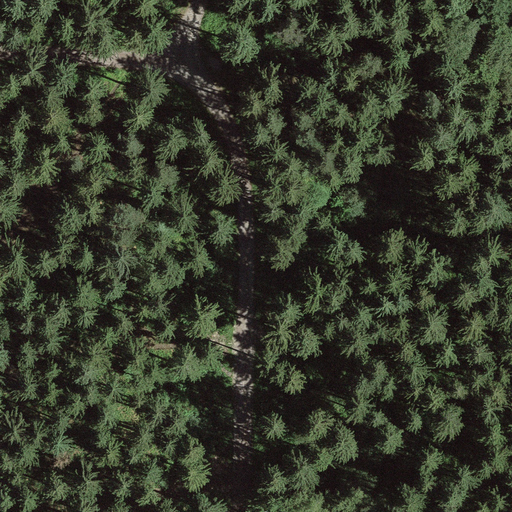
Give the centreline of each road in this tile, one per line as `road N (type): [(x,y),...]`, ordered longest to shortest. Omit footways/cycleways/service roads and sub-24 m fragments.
road 1 (track): [(511,269),(317,94),(274,76),(0,46)]
road 2 (track): [(209,0),(172,62),(212,97),(238,136),(249,201),(240,511)]
road 3 (track): [(116,511),(165,496),(511,320)]
